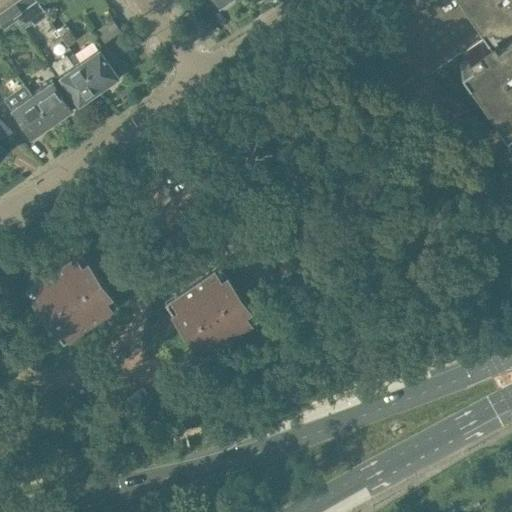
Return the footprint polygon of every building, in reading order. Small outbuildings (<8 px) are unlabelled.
[(23,8),(17,0),(16,0),(0,11),(0,20),(4,27),(16,19),(13,14),(23,8)] [(511,0),(463,0),(486,32),(465,46),(470,54),(459,62),(504,127),(511,120),(511,0)] [(13,14),(16,19),(22,27),(32,21),(23,8),(13,14)] [(105,39),(118,29),(110,17),(96,27),(105,39)] [(69,28),(61,33),(67,43),(76,37),(69,28)] [(99,47),(79,60),(98,87),(106,82),(111,83),(115,80),(115,76),(118,74),(99,47)] [(89,94),(98,87),(79,60),(73,64),(66,53),(51,63),(78,101),(80,100),(84,101),(88,98),(89,94)] [(52,78),(31,92),(51,120),(52,120),(56,120),(61,117),(61,113),(71,106),(52,78)] [(50,121),(51,120),(31,92),(24,82),(4,96),(30,135),(40,128),(44,128),(49,125),(50,121)] [(118,302),(94,268),(80,248),(25,286),(63,340),(118,302)] [(258,315),(230,274),(221,261),(166,299),(203,353),(258,315)]
